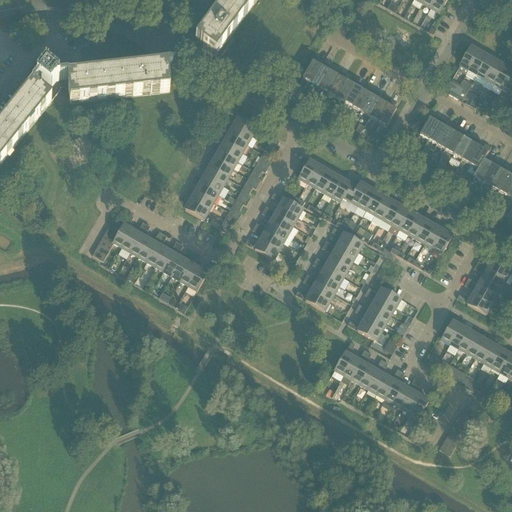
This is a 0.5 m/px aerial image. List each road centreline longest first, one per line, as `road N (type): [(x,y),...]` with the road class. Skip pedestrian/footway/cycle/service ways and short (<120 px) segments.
road 1 (residential): [(430,443),(457,398),(408,368),(483,227)]
road 2 (residential): [(224,261),(118,203),(86,250)]
road 3 (residential): [(302,125),(151,43)]
road 4 (residential): [(224,261),(302,125)]
